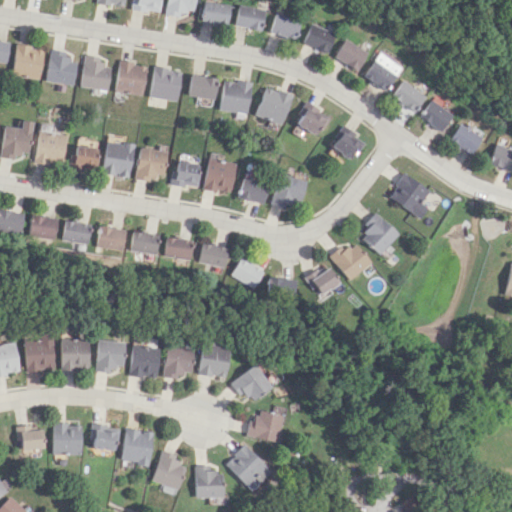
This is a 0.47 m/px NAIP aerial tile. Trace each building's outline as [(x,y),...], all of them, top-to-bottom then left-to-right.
[(132,0),(131,8),(159,12),(160,0),(132,0)] [(194,10),(194,0),(166,0),(165,14),(182,16),(182,9),(194,10)] [(229,3),(202,1),(200,20),(227,23),(229,3)] [(234,26),(261,29),(263,7),(236,5),(234,26)] [(293,39),(299,20),(273,12),(267,31),(293,39)] [(325,52),(332,32),(308,23),(301,43),(325,52)] [(355,69),(365,51),(341,38),(332,58),(355,69)] [(0,60),(8,62),(9,41),(0,40),(0,60)] [(44,48),(17,45),(13,75),(40,78),(44,48)] [(73,85),(78,60),(65,58),(66,51),(52,48),(46,80),(73,85)] [(361,77),(384,90),(399,65),(376,52),(361,77)] [(111,64),(99,63),(100,56),(84,54),(81,86),(109,89),(111,64)] [(119,61),(115,92),(143,94),(146,64),(119,61)] [(149,96),(176,101),(182,71),(154,66),(149,96)] [(187,94),(212,99),(217,79),(191,73),(187,94)] [(246,114),(251,83),(223,78),(218,109),(246,114)] [(423,92),(397,80),(389,99),(414,111),(423,92)] [(255,116),(282,123),(290,93),(262,86),(255,116)] [(437,131),(450,115),(430,99),(417,115),(437,131)] [(315,135),(326,114),(304,102),(292,123),(315,135)] [(0,155),(0,156),(17,159),(18,151),(29,152),(33,121),(21,120),(20,127),(4,125),(0,155)] [(480,134),(456,123),(447,142),(471,153),(480,134)] [(330,146),(348,160),(362,142),(344,128),(330,146)] [(65,134),(37,131),(34,161),(62,164),(65,134)] [(76,145),(76,153),(70,153),(70,168),(97,169),(98,140),(83,140),(83,145),(76,145)] [(129,177),(135,145),(107,140),(101,172),(129,177)] [(511,170),(511,167),(511,147),(491,143),(487,165),(511,170)] [(165,179),(168,150),(139,147),(137,176),(165,179)] [(231,193),(238,163),(210,157),(204,188),(231,193)] [(201,162),(176,160),(173,184),(199,186),(201,162)] [(272,204),(287,207),(288,202),(300,205),(307,180),(280,173),(272,204)] [(420,202),(428,188),(400,173),(386,198),(419,216),(425,206),(420,202)] [(265,202),(269,182),(243,177),(239,197),(265,202)] [(23,212),(0,210),(0,231),(21,233),(23,212)] [(398,231),(373,212),(364,224),(369,227),(360,238),(381,254),(398,231)] [(59,219),(33,214),(28,234),(54,239),(59,219)] [(91,222),(65,221),(64,240),(90,241),(91,222)] [(125,248),(126,228),(99,227),(98,247),(125,248)] [(160,253),(160,233),(134,232),(134,252),(160,253)] [(195,239),(168,237),(166,256),(193,259),(195,239)] [(349,279),(371,263),(354,239),(332,255),(349,279)] [(227,267),(231,248),(205,242),(200,262),(227,267)] [(233,276),(258,287),(266,268),(241,257),(233,276)] [(511,294),(511,264),(508,263),(502,292),(511,294)] [(332,288),(339,284),(330,265),(309,275),(321,300),(335,293),(332,288)] [(297,278),(269,277),(269,298),(296,299),(297,278)] [(19,370),(47,369),(47,335),(33,336),(33,340),(18,340),(19,370)] [(83,369),(83,338),(55,338),(54,369),(83,369)] [(121,342),(92,339),(89,370),(107,372),(108,364),(118,365),(121,342)] [(0,342),(0,373),(12,372),(9,342),(0,342)] [(222,378),(228,347),(200,342),(194,372),(222,378)] [(152,378),(155,346),(127,344),(124,375),(152,378)] [(190,348),(162,345),(159,377),(173,378),(174,372),(187,373),(190,348)] [(269,386),(252,364),(227,382),(236,395),(242,392),(248,401),(269,386)] [(281,407),(269,404),(268,412),(255,408),(251,422),(245,420),(241,435),(272,442),(281,407)] [(46,454),(74,454),(73,422),(45,423),(46,454)] [(84,447),(109,450),(112,427),(87,423),(84,447)] [(34,429),(25,430),(25,424),(12,425),(13,449),(35,448),(34,429)] [(147,432),(119,427),(114,460),(142,464),(147,432)] [(219,463),(245,490),(266,470),(240,443),(219,463)] [(145,479),(172,489),(181,465),(168,461),(170,454),(156,449),(145,479)] [(189,497),(218,496),(217,471),(204,471),(204,465),(189,465),(189,497)] [(0,511),(22,511),(5,495),(0,500),(0,511)] [(399,511),(411,511),(403,497),(394,502),(399,511)]
